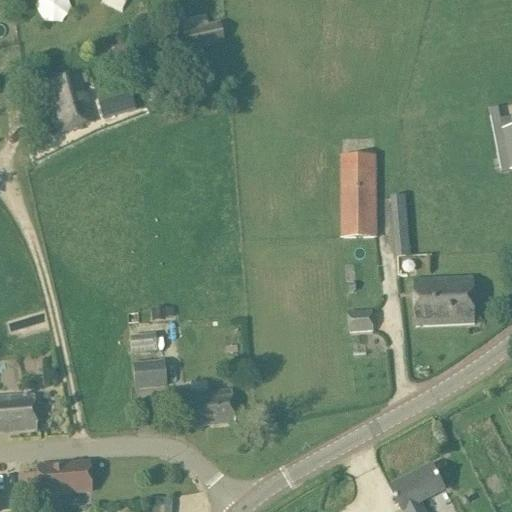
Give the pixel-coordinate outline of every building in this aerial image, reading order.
[(185,53),(222,45),(218,24),(181,32),(185,53)] [(41,44),(43,54),(66,48),(63,38),(41,44)] [(93,122),(80,75),(45,85),(58,132),(93,122)] [(170,84),(173,99),(190,97),(187,81),(170,84)] [(114,99),(98,104),(102,121),(119,116),(114,99)] [(501,120),(499,108),(488,110),(491,122),(493,133),(488,134),(492,153),(497,153),(500,173),(511,170),(511,120),(511,118),(501,120)] [(376,238),(375,155),(340,156),(341,238),(376,238)] [(410,257),(409,245),(394,246),(394,258),(410,257)] [(474,324),(472,276),(413,279),(415,326),(474,324)] [(172,321),(172,309),(150,308),(150,320),(172,321)] [(373,331),(371,311),(347,312),(349,333),(373,331)] [(124,338),(126,356),(153,352),(151,334),(124,338)] [(165,389),(162,362),(131,366),(134,393),(165,389)] [(234,423),(230,392),(183,398),(187,429),(234,423)] [(0,434),(36,432),(33,395),(0,397),(0,434)] [(90,493),(88,464),(35,468),(36,475),(18,476),(19,492),(37,491),(38,497),(90,493)] [(444,489),(431,465),(390,487),(402,511),(404,510),(404,511),(425,511),(420,502),(444,489)] [(149,511),(169,511),(170,500),(150,499),(149,511)]
